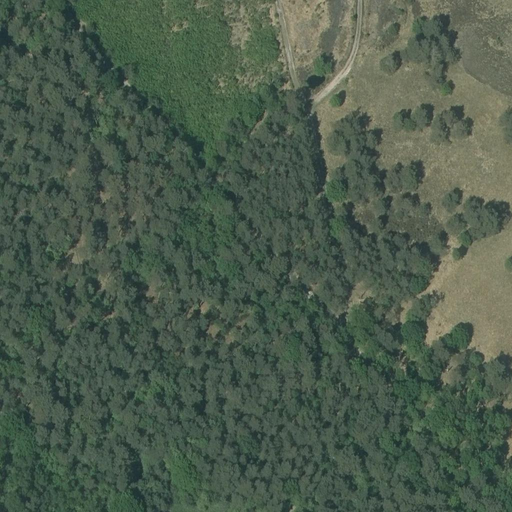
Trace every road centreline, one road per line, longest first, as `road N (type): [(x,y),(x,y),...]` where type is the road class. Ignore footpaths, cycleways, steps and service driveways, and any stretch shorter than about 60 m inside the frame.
road 1 (track): [(55,0),(263,252),(352,345)]
road 2 (track): [(303,101),(352,345)]
road 3 (track): [(352,345),(348,386),(288,511)]
road 4 (track): [(360,0),(356,50),(346,68),(303,101)]
